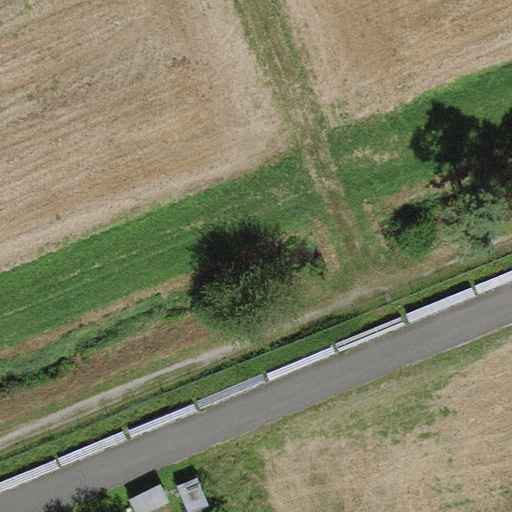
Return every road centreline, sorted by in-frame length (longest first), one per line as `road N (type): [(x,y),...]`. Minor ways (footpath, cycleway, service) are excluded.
road 1 (track): [(0,441),(361,294)]
road 2 (track): [(240,0),(361,294)]
road 3 (track): [(361,294),(511,232)]
